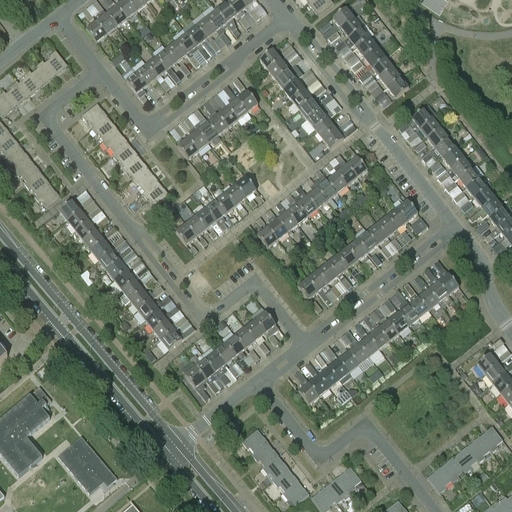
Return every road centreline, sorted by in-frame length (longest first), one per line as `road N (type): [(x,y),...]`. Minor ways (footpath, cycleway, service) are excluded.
road 1 (tertiary): [(176,445),(0,235)]
road 2 (tertiary): [(0,256),(166,453)]
road 3 (residential): [(437,511),(372,433),(322,458),(258,384)]
road 4 (residential): [(129,222),(49,121),(98,73)]
road 5 (residential): [(451,232),(314,339)]
road 6 (residential): [(314,339),(451,232)]
road 7 (residential): [(456,227),(368,120)]
road 8 (residential): [(129,222),(200,320),(216,318)]
road 9 (residential): [(301,348),(255,284),(216,318)]
road 10 (residential): [(216,318),(129,222)]
road 11 (residential): [(141,124),(166,122),(232,70),(238,55)]
